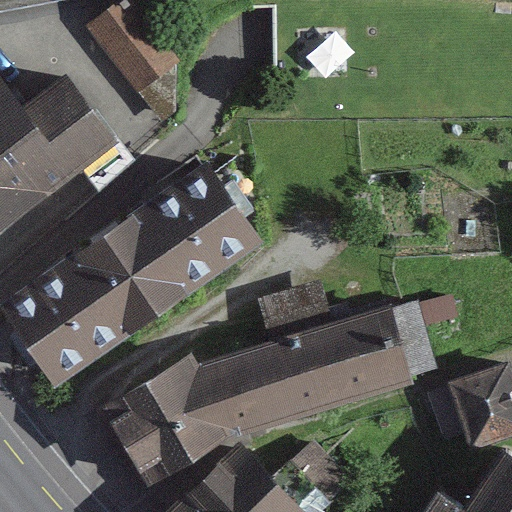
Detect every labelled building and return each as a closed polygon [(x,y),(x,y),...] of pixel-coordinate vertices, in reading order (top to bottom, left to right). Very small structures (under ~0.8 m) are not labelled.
[(87,26),(137,88),(166,65),(117,3),(87,26)] [(0,231),(115,148),(62,76),(18,108),(0,83),(0,231)] [(204,159),(0,297),(0,320),(45,386),(260,240),(204,159)] [(176,362),(94,415),(136,499),(214,446),(415,393),(394,305),(176,362)] [(511,373),(509,364),(443,385),(463,447),(511,431),(511,373)] [(307,511),(238,444),(170,511),(307,511)] [(442,492),(428,511),(511,511),(511,452),(504,447),(465,507),(442,492)]
